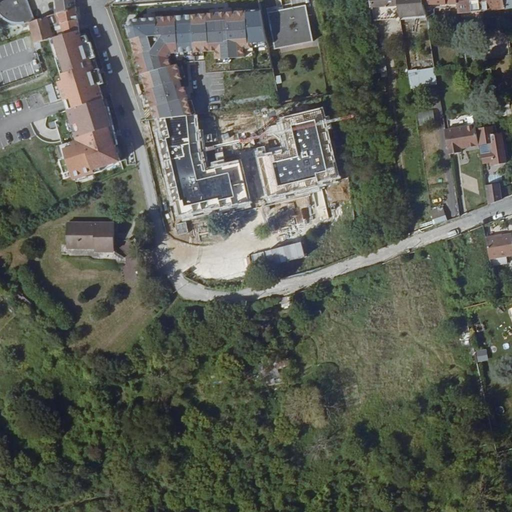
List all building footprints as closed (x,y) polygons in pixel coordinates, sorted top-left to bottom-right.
[(14,0),(24,24),(29,23),(35,21),(30,8),(27,0),(14,0)] [(35,21),(47,17),(54,14),(55,14),(53,0),(50,0),(30,8),(35,21)] [(53,0),(55,14),(76,6),(75,0),(53,0)] [(371,0),(374,20),(401,17),(399,0),(371,0)] [(399,0),(401,17),(427,14),(426,4),(425,0),(399,0)] [(458,0),(458,3),(460,13),(484,10),(482,0),(458,0)] [(482,0),(484,10),(507,8),(507,7),(506,1),(505,0),(482,0)] [(314,41),(306,5),(269,12),(276,48),(314,41)] [(72,30),(79,27),(76,6),(55,14),(54,14),(57,24),(59,24),(62,33),(72,30)] [(47,17),(35,21),(29,23),(34,37),(36,42),(42,40),(51,37),(54,36),(47,17)] [(196,45),(221,43),(219,22),(194,24),(196,45)] [(74,39),(80,37),(79,27),(72,30),(74,37),(74,39)] [(72,30),(62,33),(54,36),(51,37),(42,40),(56,82),(65,102),(102,107),(100,99),(97,85),(95,78),(92,66),(90,54),(88,37),(88,35),(80,37),(74,39),(74,37),(72,30)] [(90,54),(104,51),(100,37),(99,31),(87,30),(88,35),(88,37),(90,54)] [(492,60),(511,57),(511,49),(509,30),(487,33),(492,60)] [(438,86),(435,71),(420,72),(423,87),(438,86)] [(407,73),(410,79),(411,89),(423,87),(420,72),(407,73)] [(100,99),(117,94),(113,80),(97,85),(100,99)] [(435,124),(433,110),(417,112),(419,125),(435,124)] [(330,115),(298,120),(301,141),(334,135),(330,115)] [(476,148),(479,144),(477,132),(477,126),(445,131),(449,155),(462,153),(461,147),(466,147),(468,149),(476,148)] [(477,132),(479,144),(483,167),(493,165),(493,169),(506,167),(502,138),(497,138),(496,129),(477,132)] [(75,137),(72,131),(61,137),(80,182),(93,176),(88,165),(99,160),(89,137),(86,138),(83,133),(75,137)] [(199,157),(244,153),(242,131),(197,135),(199,157)] [(334,135),(301,141),(302,144),(316,142),(317,144),(335,141),(334,135)] [(332,162),(334,177),(342,175),(341,169),(347,167),(346,160),(332,162)] [(486,189),(488,204),(501,199),(499,184),(486,189)] [(173,192),(167,194),(175,224),(183,222),(180,210),(179,210),(176,197),(174,198),(173,192)] [(117,224),(70,223),(70,248),(97,248),(98,252),(117,251),(117,224)] [(511,229),(511,230),(486,235),(490,263),(509,259),(508,253),(511,251),(511,229)] [(311,259),(307,239),(300,240),(304,260),(311,259)] [(302,260),(305,273),(313,271),(311,259),(304,260),(302,260)] [(26,310),(30,304),(18,294),(14,299),(26,310)] [(291,295),(280,301),(283,309),(295,304),(291,295)] [(460,351),(461,362),(475,362),(475,350),(460,351)] [(286,353),(255,365),(262,383),(279,376),(276,369),(291,364),(286,353)] [(446,355),(436,358),(439,371),(449,368),(446,355)]
